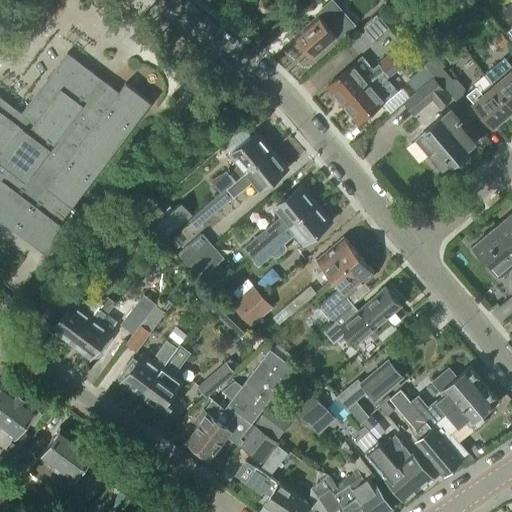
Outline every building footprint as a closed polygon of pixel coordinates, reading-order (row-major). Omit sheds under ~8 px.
[(262,15),(270,13),(273,6),(267,0),(265,0),(260,1),(258,8),(262,15)] [(511,21),(511,2),(503,11),(511,21)] [(338,21),(327,9),(319,15),(320,16),(296,37),(313,56),(356,18),(350,11),(338,21)] [(372,42),(389,28),(379,16),(362,31),(372,42)] [(511,44),(502,34),(494,41),(502,51),(511,44)] [(112,101),(87,82),(94,73),(67,53),(66,54),(73,59),(54,84),(47,79),(27,106),(35,111),(29,119),(0,97),(0,149),(1,150),(0,150),(0,152),(5,156),(6,154),(9,157),(0,168),(0,217),(42,249),(40,250),(48,256),(68,230),(52,218),(57,211),(65,217),(72,208),(73,208),(73,207),(72,206),(149,103),(151,104),(152,103),(125,83),(112,101)] [(383,70),(395,61),(388,54),(378,64),(383,70)] [(453,79),(443,69),(446,66),(436,55),(425,66),(460,105),(465,90),(457,79),(453,79)] [(511,66),(505,58),(485,75),(494,86),(511,107),(511,66)] [(390,78),(401,68),(395,61),(383,70),(390,78)] [(343,104),(369,82),(354,65),(328,86),(343,104)] [(417,90),(432,78),(424,68),(409,80),(417,90)] [(440,108),(452,98),(434,77),(404,103),(414,115),(433,100),(440,108)] [(359,123),(385,102),(369,82),(343,104),(359,123)] [(494,126),(511,110),(511,107),(494,86),(483,95),(476,87),(467,95),(494,126)] [(426,131),(426,132),(416,140),(429,156),(430,155),(443,171),(454,162),(458,167),(463,168),(470,162),(470,157),(465,152),(475,144),(458,124),(461,122),(448,106),(445,109),(447,113),(426,131)] [(247,172),(271,152),(257,134),(232,154),(239,163),(233,170),(229,172),(226,168),(213,179),(213,181),(222,193),(247,172)] [(262,191),(286,170),(271,152),(247,172),(222,193),(208,204),(190,220),(196,227),(253,181),(262,191)] [(251,257),(314,204),(300,187),(276,207),(283,216),(244,248),(251,257)] [(154,225),(171,211),(163,201),(146,215),(154,225)] [(306,244),(330,223),(314,204),(251,257),(259,266),(273,254),(275,256),(278,257),(286,250),(286,247),(284,244),(288,241),(287,240),(296,233),(306,244)] [(511,247),(511,212),(495,227),(511,247)] [(136,219),(129,226),(137,236),(145,228),(136,219)] [(500,275),(511,265),(511,247),(495,227),(472,247),(485,262),(487,260),(500,275)] [(188,266),(213,245),(202,234),(179,256),(188,266)] [(332,278),(357,257),(359,255),(344,238),(315,262),(322,271),(325,270),(332,278)] [(227,271),(219,263),(224,258),(213,245),(188,266),(189,267),(191,266),(202,279),(203,277),(211,286),(227,271)] [(350,307),(353,305),(347,298),(375,274),(359,255),(357,257),(332,278),(340,288),(334,294),(338,299),(323,311),(333,322),(350,307)] [(107,297),(115,286),(107,280),(90,304),(79,296),(54,330),(72,344),(99,308),(107,297)] [(240,313),(262,294),(248,280),(235,292),(240,297),(232,304),(240,313)] [(291,315),(306,302),(316,293),(310,286),(273,318),(279,325),(291,315)] [(386,287),(356,313),(350,307),(333,322),(323,331),(334,343),(346,333),(356,345),(402,306),(386,287)] [(2,291),(0,293),(0,300),(5,304),(11,297),(2,291)] [(133,334),(158,307),(155,306),(157,304),(144,294),(120,325),(133,334)] [(252,326),(273,307),(262,294),(240,313),(252,326)] [(99,357),(112,339),(111,335),(109,334),(111,332),(100,324),(115,303),(107,297),(99,308),(72,344),(92,358),(93,356),(95,358),(99,357)] [(240,339),(250,327),(222,300),(211,311),(240,339)] [(136,352),(165,313),(158,307),(133,334),(133,335),(126,344),(136,352)] [(176,327),(170,335),(180,343),(186,336),(176,327)] [(142,395),(177,348),(168,342),(152,363),(143,356),(139,362),(134,358),(119,378),(142,395)] [(293,354),(277,344),(273,349),(289,360),(293,354)] [(191,353),(180,345),(178,349),(177,348),(142,395),(167,414),(179,398),(174,394),(181,384),(172,378),(191,353)] [(239,440),(295,367),(271,349),(244,383),(238,378),(221,392),(231,400),(224,410),(212,400),(204,411),(195,422),(200,425),(187,442),(209,458),(229,432),(239,440)] [(361,384),(375,401),(403,377),(389,361),(361,384)] [(197,387),(206,397),(233,373),(224,363),(197,387)] [(412,403),(432,427),(484,383),(470,366),(457,377),(449,368),(433,382),(444,395),(428,408),(419,397),(412,403)] [(487,421),(481,415),(499,400),(484,383),(432,427),(460,460),(469,453),(452,433),(466,421),(469,425),(470,424),(475,431),(487,421)] [(32,424),(40,413),(33,408),(2,384),(0,386),(0,443),(4,446),(12,436),(25,418),(32,424)] [(445,474),(460,461),(460,460),(432,427),(412,403),(401,390),(390,399),(422,437),(417,441),(444,474),(445,473),(445,474)] [(306,424),(325,408),(313,394),(294,411),(306,424)] [(278,439),(293,417),(271,402),(256,423),(278,439)] [(362,409),(353,417),(359,424),(363,421),(369,417),(362,409)] [(369,417),(363,421),(369,429),(376,422),(370,415),(369,417)] [(277,442),(255,426),(240,446),(262,462),(277,442)] [(59,494),(91,451),(60,427),(38,456),(38,457),(27,471),(45,483),(59,494)] [(411,455),(396,436),(383,447),(419,489),(433,477),(413,453),(411,455)] [(6,448),(0,456),(0,461),(9,467),(23,448),(12,440),(6,448)] [(288,454),(279,444),(260,468),(270,476),(288,454)] [(382,448),(379,444),(368,452),(380,467),(387,475),(385,476),(405,500),(419,489),(383,447),(382,448)] [(373,473),(359,457),(355,460),(355,459),(348,464),(355,473),(348,478),(369,511),(387,511),(393,509),(376,484),(372,486),(368,480),(374,475),(373,473)] [(302,511),(309,502),(256,467),(246,483),(262,494),(264,492),(271,496),(265,504),(266,505),(262,511),(302,511)] [(336,486),(329,476),(325,479),(331,489),(319,497),(328,511),(335,511),(337,511),(338,511),(342,511),(344,511),(369,511),(348,478),(336,486)] [(0,511),(0,504),(15,485),(4,477),(0,481),(0,511)]
